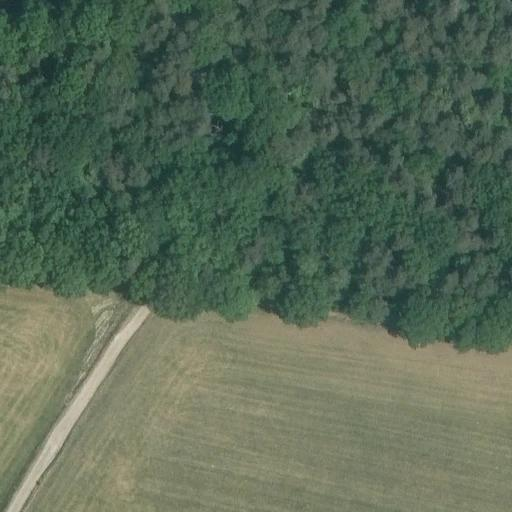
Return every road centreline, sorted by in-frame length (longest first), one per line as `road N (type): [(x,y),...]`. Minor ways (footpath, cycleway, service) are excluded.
road 1 (track): [(15,511),(183,246)]
road 2 (track): [(183,246),(350,0)]
